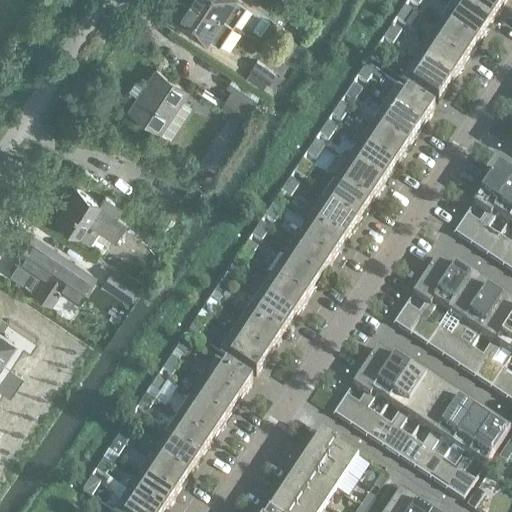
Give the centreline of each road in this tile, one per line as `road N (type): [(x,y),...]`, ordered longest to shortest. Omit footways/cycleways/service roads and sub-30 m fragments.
road 1 (residential): [(223,511),(511,77)]
road 2 (unclassified): [(0,165),(110,0)]
